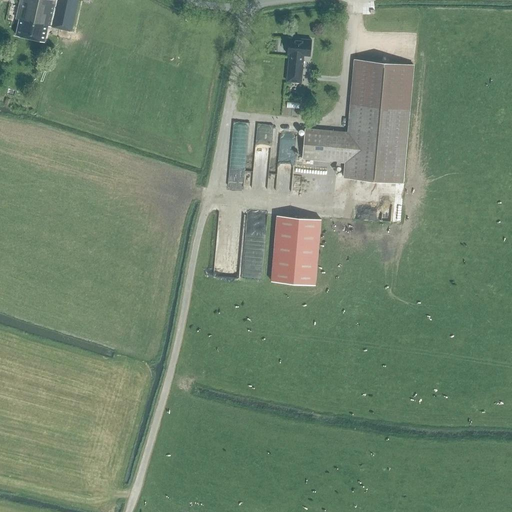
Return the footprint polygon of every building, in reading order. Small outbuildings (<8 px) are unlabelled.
[(19,0),(19,2),(18,10),(15,19),(19,20),(15,35),(44,42),(47,26),(71,32),(77,0),(19,0)] [(297,39),(288,38),(286,55),(289,55),(286,83),(301,84),(303,57),(310,57),(311,40),(297,39)] [(409,110),(413,65),(354,59),(350,105),(352,105),(350,132),(305,129),(302,159),(347,163),(346,177),(343,177),(403,183),(403,182),(401,182),(407,110),(409,110)] [(273,152),(273,124),(258,124),(258,152),(273,152)] [(283,126),(282,136),(295,136),(295,126),(283,126)] [(276,215),(271,281),(315,285),(320,219),(276,215)] [(244,246),(217,245),(216,275),(242,277),(244,246)]
